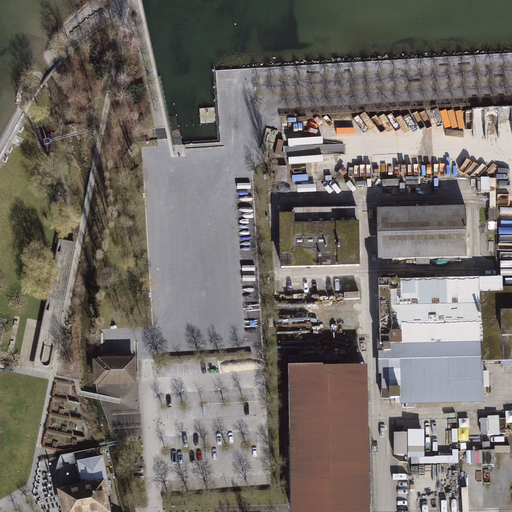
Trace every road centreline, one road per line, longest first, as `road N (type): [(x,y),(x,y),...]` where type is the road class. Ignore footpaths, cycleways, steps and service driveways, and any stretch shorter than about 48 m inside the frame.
road 1 (unknown): [(371,268),(465,264),(472,249),(466,189),(458,186),(381,192),(371,214)]
road 2 (unknown): [(371,420),(371,268)]
road 3 (unknown): [(511,393),(371,420)]
road 4 (residential): [(153,511),(148,378)]
